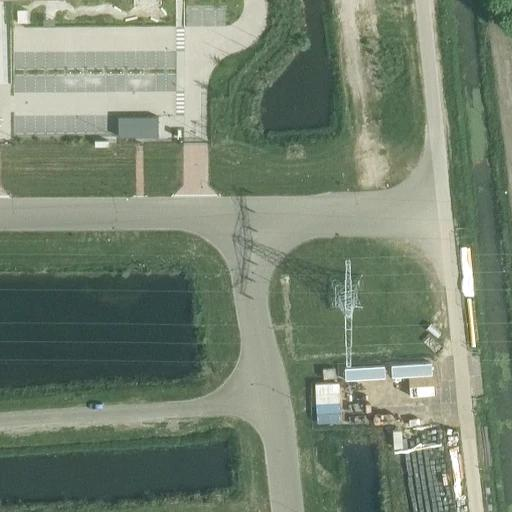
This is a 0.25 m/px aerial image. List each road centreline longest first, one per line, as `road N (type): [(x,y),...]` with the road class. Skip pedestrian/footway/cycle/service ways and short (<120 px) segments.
road 1 (tertiary): [(460,511),(413,207)]
road 2 (tertiary): [(378,209),(424,511)]
road 3 (unclassified): [(0,420),(271,403)]
road 4 (tertiary): [(0,215),(246,214)]
road 5 (tertiary): [(352,0),(378,209)]
road 6 (tertiary): [(413,207),(389,0)]
road 7 (tertiary): [(443,207),(423,0)]
road 8 (unclassified): [(246,214),(271,403)]
road 9 (unclassified): [(443,207),(460,395)]
road 10 (unclassified): [(460,395),(308,403)]
road 11 (tertiary): [(246,214),(378,209)]
